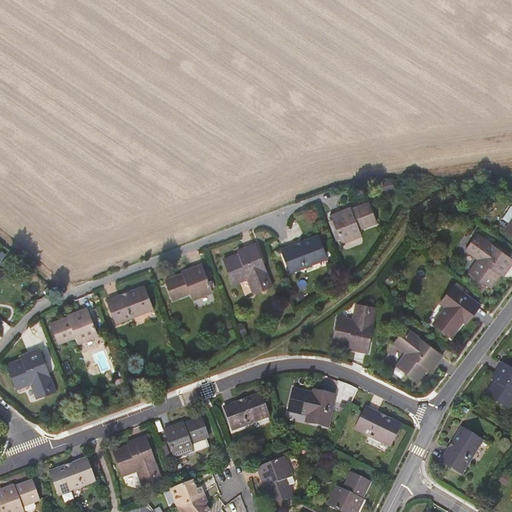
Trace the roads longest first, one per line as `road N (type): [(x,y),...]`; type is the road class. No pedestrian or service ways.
road 1 (residential): [(437,414),(316,365),(265,368),(89,431)]
road 2 (residential): [(0,350),(37,306),(310,201)]
road 3 (tertiary): [(437,414),(511,305)]
